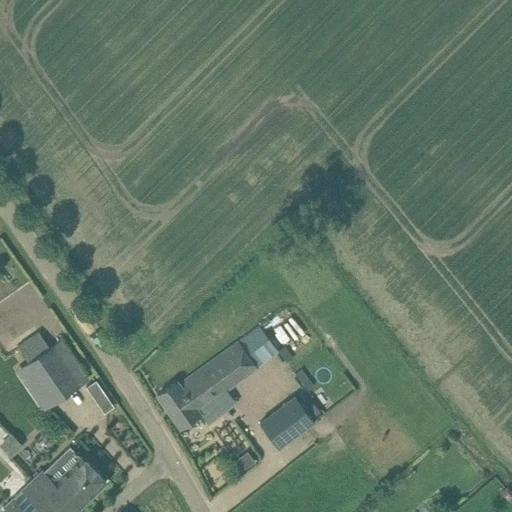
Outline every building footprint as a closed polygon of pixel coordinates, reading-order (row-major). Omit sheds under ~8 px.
[(38,331),(17,346),(28,362),(49,347),(38,331)] [(177,381),(157,395),(181,427),(200,414),(198,410),(259,365),(241,339),(179,384),(177,381)] [(24,365),(51,405),(79,385),(52,346),(49,347),(28,362),(24,365)] [(96,380),(86,387),(104,413),(113,406),(96,380)] [(312,394),(326,414),(337,406),(323,386),(312,394)] [(295,395),(259,422),(280,449),(315,423),(295,395)] [(43,470),(4,507),(9,511),(74,511),(106,482),(81,456),(54,482),(43,470)]
